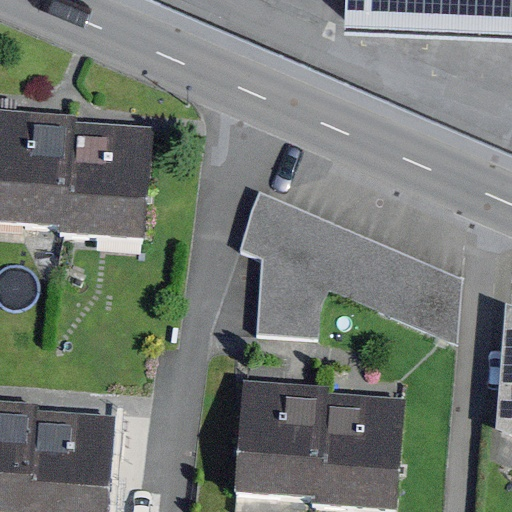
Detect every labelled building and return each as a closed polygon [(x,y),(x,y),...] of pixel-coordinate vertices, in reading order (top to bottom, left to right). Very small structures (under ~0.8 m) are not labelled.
[(511,0),(338,0),(338,23),(511,30),(511,0)] [(165,120),(3,108),(0,148),(0,239),(157,251),(165,120)] [(270,335),(329,338),(332,305),(342,287),(472,345),(473,280),(361,230),(278,193),(256,251),(277,260),(274,297),(270,335)] [(409,511),(415,400),(252,387),(245,503),(372,511),(409,511)] [(120,511),(129,414),(0,402),(0,511),(120,511)]
